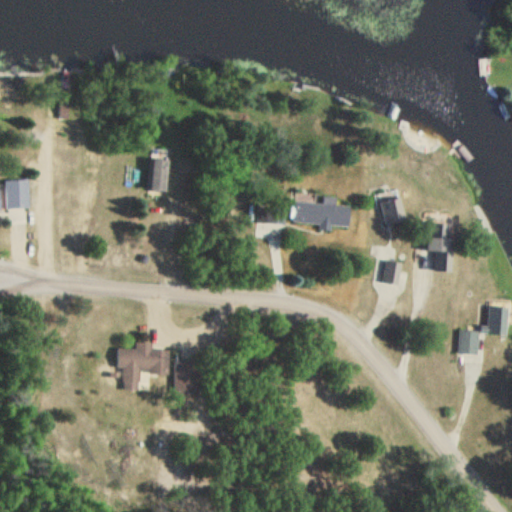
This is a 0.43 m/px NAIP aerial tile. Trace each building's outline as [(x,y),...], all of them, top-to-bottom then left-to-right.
[(150,191),(166,193),(168,162),(153,161),(150,191)] [(28,208),(28,181),(5,181),(5,208),(28,208)] [(349,226),(350,203),(293,201),(292,224),(349,226)] [(284,223),(284,210),(257,210),(257,223),(284,223)] [(479,331),(459,329),(457,358),(477,359),(479,331)] [(168,374),(169,351),(151,351),(151,343),(133,343),(133,347),(117,347),(116,369),(121,369),(121,390),(146,390),(146,374),(168,374)]
